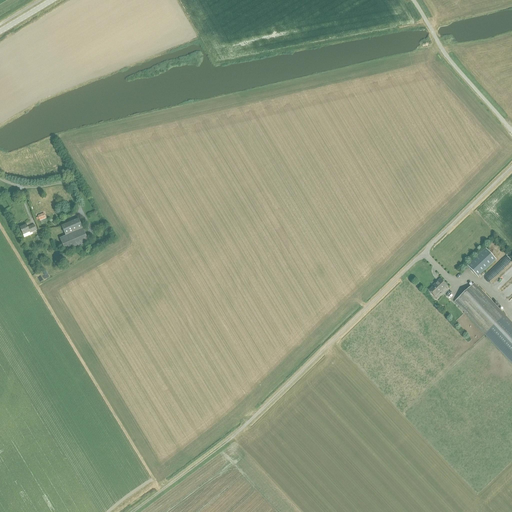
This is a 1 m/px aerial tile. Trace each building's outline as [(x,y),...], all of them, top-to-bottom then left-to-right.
[(78,219),(61,226),(66,236),(82,229),(78,219)] [(30,234),(37,231),(34,226),(28,228),(27,226),(20,229),(23,236),(30,233),(30,234)] [(88,243),(82,229),(66,236),(59,239),(66,253),(88,243)] [(486,249),(467,266),(477,277),(496,260),(486,249)] [(435,285),(429,291),(434,297),(447,286),(440,279),(434,285),(435,285)] [(505,317),(474,284),(454,302),(485,335),(505,317)] [(511,324),(505,317),(485,335),(511,363),(511,324)]
